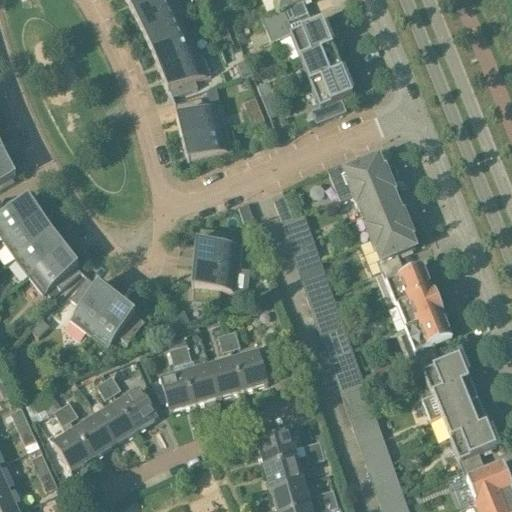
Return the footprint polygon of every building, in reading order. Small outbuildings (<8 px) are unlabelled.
[(127,0),(136,18),(169,0),(127,0)] [(184,18),(175,0),(169,0),(136,18),(145,37),(184,18)] [(261,22),(266,34),(288,25),(284,14),(313,2),(312,0),(272,0),(279,15),(261,22)] [(209,14),(215,29),(224,25),(218,10),(209,14)] [(266,34),(251,40),(254,49),(270,43),(271,45),(290,38),(300,63),(332,50),(322,24),(312,28),(308,17),(288,25),(266,34)] [(145,37),(154,55),(189,40),(185,30),(180,20),(184,18),(145,37)] [(230,39),(224,25),(215,29),(220,43),(230,39)] [(202,58),(198,59),(194,49),(189,40),(154,55),(162,75),(202,58)] [(300,63),(310,88),(343,74),(332,50),(300,63)] [(211,80),(202,58),(162,75),(172,101),(198,93),(195,86),(211,80)] [(252,78),(246,63),(237,67),(243,82),(252,78)] [(342,104),(353,99),(343,74),(310,88),(320,112),(311,116),(316,128),(346,115),(342,104)] [(257,90),(261,100),(272,96),(268,85),(257,90)] [(281,118),(272,96),(261,100),(270,122),(281,118)] [(175,109),(184,144),(226,133),(221,110),(204,114),(202,102),(175,109)] [(265,125),(255,102),(243,107),(252,130),(265,125)] [(232,156),(226,133),(184,144),(189,166),(232,156)] [(0,189),(14,181),(4,162),(0,163),(0,189)] [(327,175),(340,205),(352,200),(389,184),(385,173),(383,174),(378,162),(360,170),(345,176),(342,168),(327,175)] [(357,163),(342,168),(345,176),(360,170),(357,163)] [(358,210),(363,221),(397,207),(392,196),(394,196),(389,184),(352,200),(357,211),(358,210)] [(0,212),(3,217),(0,218),(0,241),(2,245),(39,220),(27,203),(24,197),(0,210),(0,212)] [(293,222),(284,200),(273,204),(282,227),(293,222)] [(366,233),(370,244),(407,229),(403,218),(401,218),(397,207),(363,221),(367,232),(366,233)] [(247,208),(238,211),(243,225),(252,222),(247,208)] [(2,245),(14,263),(50,237),(39,220),(2,245)] [(377,266),(382,277),(401,269),(398,260),(415,253),(410,241),(412,240),(407,229),(370,244),(375,255),(377,254),(381,264),(377,266)] [(200,233),(196,269),(240,273),(242,250),(225,248),(227,235),(200,233)] [(50,237),(14,263),(28,281),(64,254),(50,237)] [(316,253),(312,243),(301,247),(304,257),(316,253)] [(293,261),(304,257),(301,247),(290,251),(293,261)] [(64,254),(28,281),(42,300),(56,288),(61,294),(81,277),(64,254)] [(196,269),(192,305),(219,308),(221,295),(237,297),(247,298),(250,275),(240,273),(196,269)] [(405,278),(401,269),(382,277),(396,310),(434,295),(434,294),(432,294),(423,271),(405,278)] [(88,339),(115,304),(87,282),(70,304),(79,311),(68,325),(88,339)] [(328,288),(306,296),(316,327),(328,323),(321,303),(332,299),(328,288)] [(405,333),(405,334),(444,318),(434,295),(396,310),(396,311),(397,310),(406,332),(405,333)] [(339,319),(332,299),(321,303),(328,323),(339,319)] [(127,349),(144,326),(115,304),(88,339),(106,353),(116,340),(127,349)] [(184,314),(170,320),(177,335),(191,329),(184,314)] [(405,334),(419,367),(438,359),(434,350),(446,345),(452,343),(443,322),(445,322),(444,318),(405,334)] [(48,331),(41,324),(30,335),(37,342),(48,331)] [(170,328),(159,333),(163,341),(174,336),(170,328)] [(235,335),(227,338),(231,354),(240,351),(235,335)] [(227,338),(218,340),(222,356),(231,354),(227,338)] [(325,352),(332,372),(344,368),(341,359),(352,355),(348,344),(325,352)] [(187,349),(178,352),(183,368),(191,366),(187,349)] [(178,352),(170,354),(174,370),(183,368),(178,352)] [(359,375),(352,355),(341,359),(344,368),(332,372),(336,383),(359,375)] [(259,356),(234,363),(244,395),(268,388),(259,356)] [(442,368),(438,359),(419,367),(431,398),(469,382),(468,382),(459,361),(442,368)] [(219,402),(244,395),(234,363),(210,370),(219,402)] [(194,374),(185,377),(194,409),(219,402),(210,370),(194,374)] [(194,409),(185,377),(160,384),(170,416),(194,409)] [(104,385),(113,399),(121,394),(112,380),(104,385)] [(0,393),(5,404),(16,399),(9,382),(0,386),(0,393)] [(431,398),(421,402),(431,425),(441,421),(479,406),(469,382),(431,398)] [(113,399),(104,385),(96,389),(105,404),(113,399)] [(118,407),(136,436),(158,422),(140,393),(118,407)] [(450,442),(449,442),(450,445),(488,429),(479,406),(441,421),(450,442)] [(69,407),(61,412),(70,426),(78,421),(69,407)] [(136,436),(118,407),(97,420),(115,449),(136,436)] [(374,420),(371,411),(360,415),(363,424),(374,420)] [(10,417),(18,434),(29,429),(22,412),(10,417)] [(61,412),(54,417),(63,431),(70,426),(61,412)] [(360,415),(349,418),(352,428),(363,424),(360,415)] [(115,449),(97,420),(75,434),(93,463),(115,449)] [(29,429),(18,434),(25,450),(37,445),(29,429)] [(450,445),(463,476),(482,468),(479,459),(496,452),(488,433),(489,432),(488,429),(450,445)] [(93,463),(75,434),(53,448),(72,477),(93,463)] [(264,470),(297,461),(290,436),(257,445),(264,470)] [(319,446),(303,450),(306,459),(322,454),(319,446)] [(322,454),(306,459),(308,467),(324,463),(322,454)] [(380,471),(391,467),(387,456),(365,464),(372,484),(383,480),(380,471)] [(31,463),(39,480),(50,475),(43,458),(31,463)] [(304,485),(298,465),(297,461),(264,470),(271,494),(304,485)] [(398,487),(391,467),(380,471),(383,480),(372,484),(375,495),(398,487)] [(476,509),(474,509),(475,510),(511,494),(511,490),(504,470),(486,477),(482,468),(463,476),(476,509)] [(0,497),(9,493),(0,472),(0,497)] [(50,475),(39,480),(46,496),(57,491),(50,475)] [(271,494),(275,511),(302,511),(310,510),(304,485),(271,494)] [(0,497),(0,511),(17,511),(9,493),(0,497)] [(317,498),(320,507),(336,503),(333,494),(317,498)] [(511,511),(511,494),(475,510),(469,511),(511,511)] [(336,503),(320,507),(320,511),(335,511),(338,511),(336,503)]
